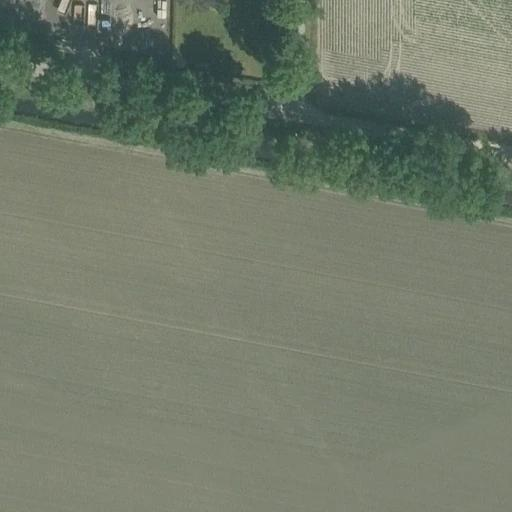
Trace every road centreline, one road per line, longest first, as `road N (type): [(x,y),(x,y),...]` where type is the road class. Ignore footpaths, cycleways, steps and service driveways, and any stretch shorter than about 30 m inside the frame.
road 1 (unclassified): [(0,60),(296,113),(295,0)]
road 2 (track): [(511,148),(296,113)]
